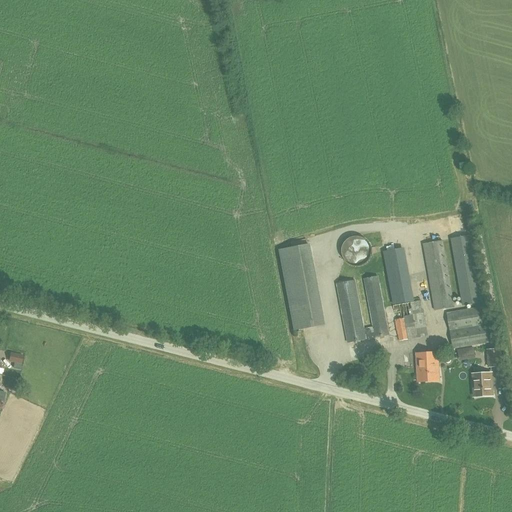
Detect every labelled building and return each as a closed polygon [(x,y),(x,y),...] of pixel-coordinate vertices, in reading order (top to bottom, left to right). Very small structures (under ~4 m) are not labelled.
[(463,236),(472,234),(469,222),(461,224),(463,236)] [(463,306),(483,302),(471,235),(451,239),(463,306)] [(443,241),(423,245),(434,310),(455,306),(443,241)] [(279,250),(294,330),(324,325),(309,245),(279,250)] [(393,305),(399,341),(428,336),(422,300),(414,301),(405,248),(384,251),(393,305)] [(390,335),(379,276),(364,278),(367,296),(372,327),(365,328),(359,298),(356,280),(336,284),(347,343),(390,335)] [(453,349),(490,343),(484,306),(447,313),(453,349)] [(488,368),(502,367),(501,348),(487,349),(488,368)] [(418,382),(440,381),(438,352),(416,353),(418,382)] [(475,397),(493,396),(491,373),(473,374),(475,397)]
